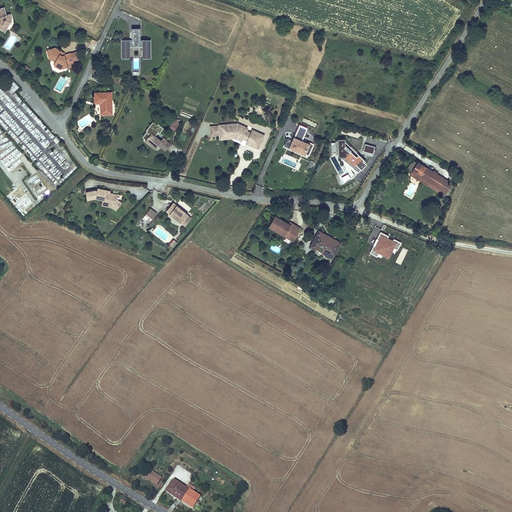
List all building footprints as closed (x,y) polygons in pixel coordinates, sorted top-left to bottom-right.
[(5,6),(0,7),(0,28),(6,32),(13,20),(11,13),(7,14),(5,6)] [(131,39),(121,39),(121,59),(130,59),(130,46),(142,46),(142,59),(151,59),(151,39),(140,39),(140,28),(131,28),(131,39)] [(64,54),(63,51),(55,47),(46,50),(48,59),(54,62),(53,63),(54,66),(59,69),(67,67),(67,69),(75,67),(73,61),(80,59),(76,50),(64,54)] [(9,87),(14,92),(19,88),(15,82),(9,87)] [(100,115),(112,115),(112,91),(93,91),(93,104),(99,103),(100,115)] [(177,119),(173,118),(172,122),(170,121),(169,129),(177,130),(178,122),(177,122),(177,119)] [(161,140),(155,136),(157,133),(159,133),(164,128),(162,127),(154,120),(146,130),(147,130),(141,137),(145,140),(144,141),(155,149),(158,145),(165,151),(171,143),(163,137),(161,140)] [(248,127),(238,123),(218,124),(218,125),(209,126),(210,136),(219,136),(219,140),(236,139),(241,141),(242,139),(246,141),(245,144),(258,150),(265,135),(252,129),(251,131),(247,130),(248,127)] [(308,127),(299,124),(292,140),(287,138),(283,145),(305,155),(306,154),(309,156),(314,144),(309,141),(309,143),(302,140),(308,127)] [(364,160),(345,141),(345,138),(337,138),(337,142),(331,142),(331,152),(338,152),(338,156),(339,156),(347,170),(338,175),(340,182),(341,184),(345,181),(345,180),(350,177),(351,179),(360,169),(361,170),(366,164),(362,161),(364,160)] [(375,146),(365,143),(363,150),(373,153),(375,146)] [(411,171),(417,162),(414,160),(413,163),(411,162),(407,168),(411,171)] [(453,183),(417,161),(417,162),(411,171),(409,174),(445,196),(453,183)] [(94,190),(85,191),(86,199),(94,197),(95,197),(96,198),(102,199),(104,200),(106,200),(105,203),(111,204),(112,205),(114,206),(116,207),(120,202),(116,199),(117,194),(109,192),(105,191),(106,190),(97,188),(96,190),(94,190)] [(375,197),(380,199),(383,191),(379,189),(375,197)] [(111,207),(115,210),(116,207),(114,206),(112,205),(111,204),(105,203),(106,200),(104,200),(102,199),(101,205),(111,207)] [(175,205),(172,203),(166,211),(169,214),(175,205)] [(187,214),(175,205),(169,214),(180,223),(187,214)] [(150,208),(142,218),(149,223),(157,213),(150,208)] [(184,226),(190,218),(187,214),(180,223),(184,226)] [(275,216),(269,226),(289,238),(291,235),(295,238),(301,228),(292,223),(290,225),(275,216)] [(340,242),(319,231),(311,246),(332,258),(340,242)] [(397,249),(401,242),(394,238),(393,240),(388,237),(389,235),(380,231),(377,238),(379,240),(376,245),(374,244),(370,252),(377,256),(379,252),(389,257),(394,247),(397,249)] [(162,479),(152,472),(147,479),(157,485),(162,479)] [(183,483),(176,478),(174,481),(182,486),(184,484),(185,484),(188,479),(186,478),(183,483)] [(196,484),(188,479),(185,484),(184,484),(182,486),(174,481),(166,492),(177,499),(182,502),(189,507),(197,497),(193,494),(197,488),(195,486),(196,484)]
